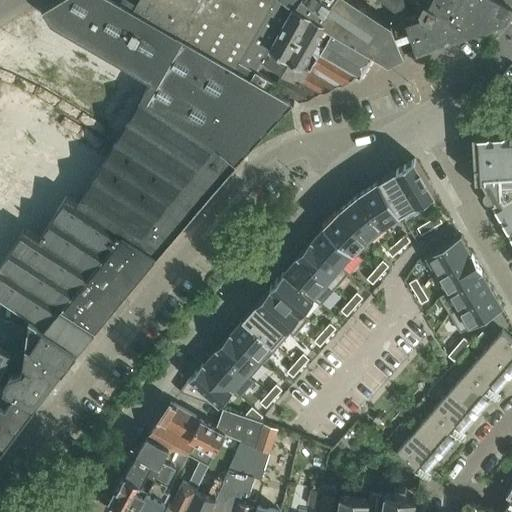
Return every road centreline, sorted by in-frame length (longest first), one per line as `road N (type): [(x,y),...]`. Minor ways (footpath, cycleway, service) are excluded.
road 1 (residential): [(0,482),(255,172),(286,152),(397,146)]
road 2 (residential): [(77,511),(162,374),(304,214),(397,146)]
road 3 (residential): [(511,280),(438,126)]
